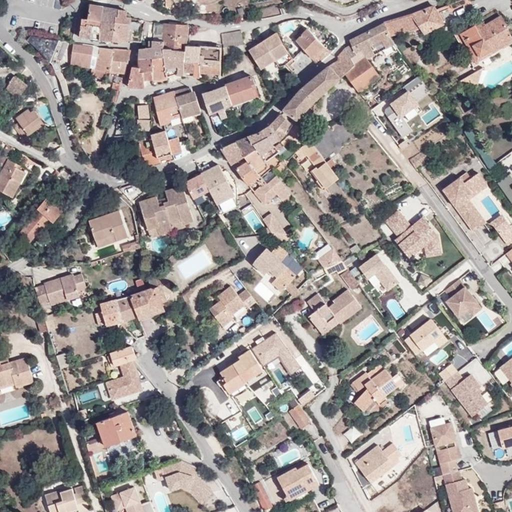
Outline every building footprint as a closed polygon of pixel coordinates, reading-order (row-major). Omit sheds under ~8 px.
[(83,18),(81,38),(101,40),(104,7),(91,4),(89,19),(83,18)] [(425,33),(443,23),(436,10),(434,6),(412,14),(421,28),(425,33)] [(101,40),(113,41),(116,15),(119,16),(120,9),(104,7),(101,40)] [(116,15),(113,41),(129,41),(132,20),(132,17),(127,17),(128,10),(120,9),(119,16),(116,15)] [(421,28),(412,14),(384,22),(390,35),(421,28)] [(486,25),(477,30),(475,26),(461,34),(457,28),(452,30),(465,52),(470,49),(477,61),(511,40),(505,27),(506,26),(501,17),(486,25)] [(132,20),(129,41),(143,42),(145,27),(142,27),(142,24),(140,24),(140,21),(132,20)] [(486,25),(484,21),(475,26),(477,30),(486,25)] [(384,22),(350,40),(352,44),(356,53),(363,49),(371,45),(390,35),(384,22)] [(19,28),(27,36),(32,31),(23,23),(19,28)] [(188,46),(189,25),(165,23),(164,34),(164,41),(165,41),(164,49),(185,51),(185,45),(188,46)] [(304,49),(319,65),(332,53),(309,28),(304,33),(301,29),(294,37),(304,49)] [(223,33),(224,44),(225,54),(250,51),(248,48),(246,31),(223,33)] [(287,45),(279,33),(265,42),(268,49),(275,60),(275,61),(290,51),(287,45)] [(143,48),(140,48),(140,58),(153,57),(153,59),(165,57),(164,49),(165,41),(164,41),(154,40),(153,48),(143,48)] [(82,44),(74,42),(71,58),(80,60),(82,44)] [(268,49),(265,42),(250,51),(251,52),(262,69),(275,60),(268,49)] [(100,48),(94,45),(82,43),(82,44),(80,60),(93,62),(94,56),(99,57),(98,66),(93,66),(92,77),(105,79),(106,71),(124,73),(121,84),(115,82),(113,90),(121,91),(126,73),(131,50),(100,48)] [(337,56),(340,58),(335,62),(344,74),(357,91),(358,90),(381,75),(376,68),(370,60),(369,58),(363,49),(356,53),(352,44),(345,47),(337,56)] [(186,62),(195,63),(197,46),(188,46),(185,45),(185,51),(186,51),(186,62)] [(369,58),(376,55),(371,45),(363,49),(369,58)] [(200,63),(222,64),(222,48),(197,46),(195,63),(200,63)] [(376,68),(404,54),(401,50),(398,46),(370,60),(376,68)] [(168,77),(177,75),(185,76),(186,62),(186,51),(185,51),(164,49),(165,57),(168,77)] [(146,87),(146,80),(154,79),(153,59),(153,57),(140,58),(139,67),(133,67),(129,88),(146,87)] [(154,79),(168,77),(165,57),(153,59),(154,79)] [(200,77),(200,63),(195,63),(186,62),(185,76),(200,77)] [(328,67),(317,76),(303,88),(314,101),(344,74),(335,62),(328,67)] [(200,77),(221,78),(222,64),(200,63),(200,77)] [(412,80),(419,75),(412,64),(404,70),(412,80)] [(462,90),(477,84),(481,69),(457,82),(462,90)] [(226,84),(227,85),(233,105),(256,97),(254,88),(257,87),(253,75),(226,84)] [(6,87),(20,98),(29,86),(16,77),(13,77),(6,87)] [(227,85),(204,93),(211,114),(219,111),(224,108),(233,105),(227,85)] [(196,93),(192,95),(190,88),(175,91),(182,113),(183,114),(202,107),(196,93)] [(284,110),(297,119),(295,123),(296,124),(304,135),(309,129),(300,116),(314,101),(303,88),(284,110)] [(34,92),(24,102),(22,103),(23,104),(40,100),(36,91),(34,92)] [(170,118),(182,113),(175,91),(154,98),(161,126),(165,124),(171,122),(170,118)] [(34,92),(20,98),(22,103),(24,102),(34,92)] [(184,118),(203,111),(202,107),(183,114),(184,118)] [(223,119),(228,116),(226,111),(224,108),(219,111),(220,113),(223,119)] [(28,133),(29,134),(44,123),(35,110),(31,112),(29,109),(17,118),(20,122),(15,126),(22,137),(28,133)] [(171,122),(184,118),(183,114),(182,113),(170,118),(171,122)] [(291,122),(281,113),(270,125),(279,139),(286,132),(285,131),(291,122)] [(144,119),(142,130),(150,131),(152,121),(144,119)] [(304,144),(308,139),(304,135),(296,124),(292,133),(298,138),(299,137),(301,139),(300,140),(304,144)] [(279,139),(270,125),(259,133),(266,144),(273,143),(279,139)] [(173,154),(169,140),(167,130),(152,135),(154,142),(139,145),(144,165),(145,167),(160,162),(159,159),(173,154)] [(266,144),(259,133),(248,136),(257,149),(265,161),(276,154),(277,155),(280,151),(275,146),(273,143),(266,144)] [(257,149),(248,136),(236,141),(241,148),(240,149),(245,156),(257,149)] [(183,151),(179,137),(169,140),(173,154),(183,151)] [(229,160),(232,164),(245,156),(240,149),(241,148),(236,141),(222,148),(229,160)] [(335,173),(327,162),(309,141),(300,148),(316,167),(312,169),(327,189),(340,179),(335,173)] [(10,159),(15,150),(7,145),(0,158),(0,164),(5,167),(0,175),(0,189),(6,193),(1,200),(10,205),(27,172),(15,166),(17,163),(10,159)] [(245,156),(248,161),(252,166),(253,166),(255,169),(265,161),(257,149),(245,156)] [(340,170),(331,159),(327,162),(335,173),(340,170)] [(248,184),(254,179),(255,180),(260,175),(255,169),(253,166),(252,166),(248,161),(236,168),(248,184)] [(274,168),(280,174),(287,168),(282,161),(274,168)] [(227,177),(221,164),(203,174),(209,187),(227,177)] [(73,175),(65,168),(57,177),(64,184),(73,175)] [(462,198),(482,184),(474,173),(467,178),(463,172),(439,189),(468,232),(479,224),(462,198)] [(276,174),(265,182),(261,176),(256,181),(260,187),(254,192),(264,203),(276,193),(282,200),(290,193),(276,174)] [(218,204),(236,195),(227,177),(209,187),(218,204)] [(511,188),(504,178),(498,183),(511,203),(511,188)] [(171,224),(184,220),(185,224),(194,221),(183,186),(166,192),(167,197),(169,202),(164,203),(165,207),(171,224)] [(160,234),(173,230),(171,224),(165,207),(161,208),(158,201),(157,197),(140,203),(149,229),(157,226),(160,234)] [(54,222),(63,211),(48,198),(39,209),(38,208),(31,217),(32,219),(20,233),(31,242),(43,228),(45,230),(53,221),(54,222)] [(96,240),(115,233),(117,240),(129,236),(120,210),(89,221),(96,240)] [(422,219),(411,228),(398,212),(385,222),(398,239),(394,242),(409,259),(423,248),(426,258),(438,257),(439,238),(422,219)] [(278,223),(271,213),(264,219),(270,229),(278,223)] [(173,231),(186,227),(185,224),(184,220),(171,224),(173,230),(173,231)] [(495,237),(505,229),(500,221),(489,229),(495,237)] [(284,235),(286,234),(278,223),(270,229),(282,243),(287,239),(284,235)] [(149,229),(151,237),(160,234),(157,226),(149,229)] [(16,231),(12,227),(3,236),(8,240),(16,231)] [(96,240),(98,247),(117,240),(115,233),(96,240)] [(138,246),(136,240),(122,245),(124,251),(138,246)] [(278,278),(275,281),(285,290),(286,289),(291,284),(297,277),(267,249),(253,264),(266,276),(268,273),(270,271),(276,276),(278,278)] [(323,271),(326,269),(342,261),(336,253),(318,261),(323,271)] [(387,289),(398,281),(378,256),(362,269),(371,281),(376,276),(387,289)] [(339,273),(347,268),(342,261),(326,269),(329,274),(337,270),(339,273)] [(341,275),(350,289),(359,283),(349,270),(341,275)] [(75,276),(74,273),(46,282),(52,304),(81,294),(80,292),(88,289),(83,273),(75,276)] [(165,287),(160,275),(148,280),(150,288),(160,312),(165,310),(162,302),(166,300),(165,297),(173,294),(170,285),(165,287)] [(463,285),(464,284),(458,277),(442,289),(448,298),(443,301),(455,318),(467,308),(472,314),(480,308),(463,285)] [(137,283),(139,289),(146,287),(144,280),(137,283)] [(273,284),(282,293),(285,290),(275,281),(273,284)] [(298,290),(291,284),(286,289),(292,296),(298,290)] [(210,311),(223,328),(233,320),(231,316),(245,305),(248,309),(256,303),(247,291),(239,297),(232,287),(219,297),(222,301),(210,311)] [(153,314),(160,312),(150,288),(147,289),(130,295),(139,317),(140,316),(152,312),(153,314)] [(327,322),(331,328),(339,322),(335,316),(341,311),(347,319),(362,307),(349,289),(333,300),(335,303),(329,308),(318,294),(308,301),(315,311),(309,316),(319,329),(327,322)] [(124,322),(139,317),(130,295),(117,300),(124,322)] [(124,322),(117,300),(101,304),(102,311),(95,312),(98,326),(106,323),(107,326),(117,323),(119,330),(126,328),(124,322)] [(455,318),(459,324),(472,314),(467,308),(455,318)] [(339,322),(341,323),(347,319),(341,311),(335,316),(339,322)] [(49,330),(44,316),(43,312),(36,315),(42,333),(49,330)] [(141,321),(154,316),(153,314),(152,312),(140,316),(141,321)] [(225,331),(236,323),(233,320),(223,328),(225,331)] [(432,321),(412,337),(425,354),(437,345),(440,348),(448,343),(432,321)] [(319,329),(323,334),(331,328),(327,322),(319,329)] [(132,345),(110,352),(111,354),(115,366),(119,365),(132,361),(134,360),(137,359),(132,345)] [(425,354),(427,356),(440,348),(437,345),(425,354)] [(240,359),(220,372),(226,382),(258,361),(250,349),(238,357),(240,359)] [(67,354),(57,357),(61,368),(70,365),(67,354)] [(511,354),(496,367),(511,391),(511,354)] [(0,388),(15,384),(16,387),(35,382),(27,358),(2,365),(0,359),(0,388)] [(151,380),(134,360),(132,361),(135,371),(139,383),(151,380)] [(139,383),(135,371),(132,361),(119,365),(123,375),(123,376),(107,381),(112,399),(141,389),(139,383)] [(245,381),(264,370),(258,361),(226,382),(224,384),(230,393),(246,382),(245,381)] [(384,370),(380,364),(367,373),(372,379),(384,370)] [(439,373),(445,381),(457,372),(451,364),(439,373)] [(355,402),(365,410),(366,409),(375,398),(377,401),(380,405),(388,399),(385,396),(397,387),(398,386),(392,377),(386,369),(384,370),(372,379),(367,373),(367,372),(353,382),(358,390),(366,385),(367,387),(355,402)] [(398,373),(392,377),(398,386),(397,387),(399,389),(400,389),(404,386),(404,382),(398,373)] [(455,375),(443,384),(470,420),(485,408),(474,394),(478,391),(469,378),(461,383),(455,375)] [(248,386),(246,382),(230,393),(232,396),(248,386)] [(199,389),(201,397),(205,396),(207,396),(207,395),(205,387),(199,389)] [(293,409),(289,411),(290,412),(300,406),(294,397),(288,402),(293,409)] [(366,409),(369,411),(377,401),(375,398),(366,409)] [(310,422),(300,406),(290,412),(301,429),(310,422)] [(103,436),(106,445),(136,435),(128,411),(98,422),(103,436)] [(430,428),(443,474),(444,474),(457,471),(454,460),(449,461),(448,458),(453,456),(460,454),(451,422),(430,428)] [(511,443),(511,424),(498,429),(503,446),(511,443)] [(84,443),(87,452),(106,445),(103,436),(84,443)] [(401,455),(393,444),(383,451),(391,462),(401,455)] [(245,451),(241,445),(234,449),(238,456),(245,451)] [(371,483),(394,465),(391,462),(383,451),(379,445),(356,463),(371,483)] [(171,490),(182,486),(188,491),(200,504),(211,493),(199,481),(197,482),(193,478),(194,475),(197,468),(191,465),(189,464),(188,464),(186,463),(182,461),(163,467),(171,490)] [(289,499),(290,500),(290,499),(307,490),(319,484),(308,464),(297,469),(296,467),(278,477),(288,496),(285,497),(286,500),(289,499)] [(453,511),(477,511),(475,504),(473,505),(472,501),(474,501),(471,490),(468,491),(465,482),(461,483),(458,470),(457,471),(444,474),(445,477),(453,511)] [(273,506),(261,481),(252,486),(264,510),(273,506)] [(61,491),(60,489),(45,494),(51,511),(65,511),(78,508),(79,511),(82,511),(90,509),(83,490),(74,493),(72,488),(61,491)] [(143,511),(135,488),(112,496),(117,510),(126,506),(128,511),(143,511)] [(310,495),(307,490),(290,499),(293,504),(310,495)]
